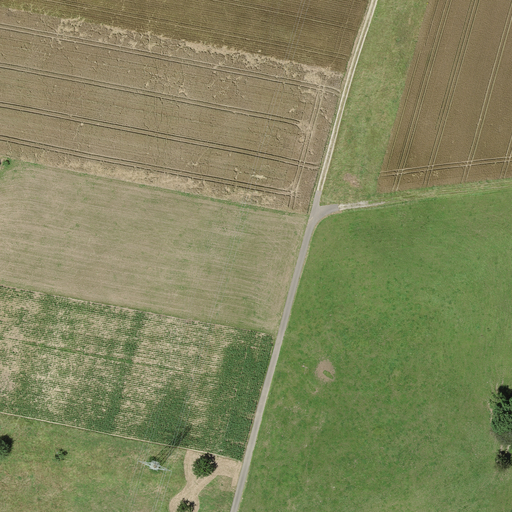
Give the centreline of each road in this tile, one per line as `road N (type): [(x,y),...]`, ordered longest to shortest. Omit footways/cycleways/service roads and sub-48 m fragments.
road 1 (track): [(511,184),(314,211),(232,511)]
road 2 (track): [(314,211),(375,0)]
